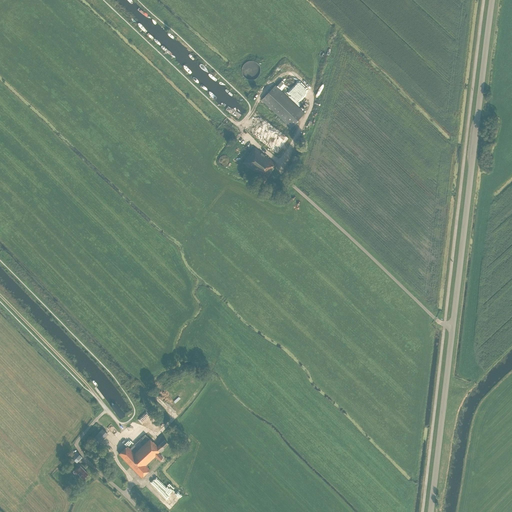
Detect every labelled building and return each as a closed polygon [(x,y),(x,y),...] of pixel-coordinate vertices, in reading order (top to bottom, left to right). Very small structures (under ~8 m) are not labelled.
[(252,61),(250,61),(249,61),(248,61),(247,62),(245,62),(244,64),(243,65),(242,66),(242,68),(241,69),(241,70),(241,72),(242,73),(242,75),(243,76),(244,77),(245,78),(247,79),(248,80),(249,80),(251,80),(253,80),(255,79),(256,78),(257,77),(258,76),(259,75),(260,73),(260,71),(260,70),(260,68),(259,66),(259,65),(258,64),(256,63),(255,62),(254,61),(252,61)] [(261,100),(291,128),(304,113),(275,85),(261,100)] [(264,118),(253,134),(277,152),(288,137),(264,118)] [(266,179),(274,168),(273,167),(275,164),(254,147),(243,163),(262,177),(262,176),(266,179)] [(110,407),(119,420),(125,416),(116,403),(110,407)] [(92,439),(97,444),(107,434),(102,429),(92,439)] [(158,453),(168,444),(165,440),(157,446),(153,442),(145,434),(130,449),(127,446),(119,454),(142,478),(150,470),(147,466),(156,457),(160,461),(163,458),(158,453)] [(82,457),(77,453),(76,452),(71,457),(77,463),(82,457)] [(80,476),(83,479),(88,474),(80,466),(75,471),(77,473),(75,476),(78,479),(80,476)]
